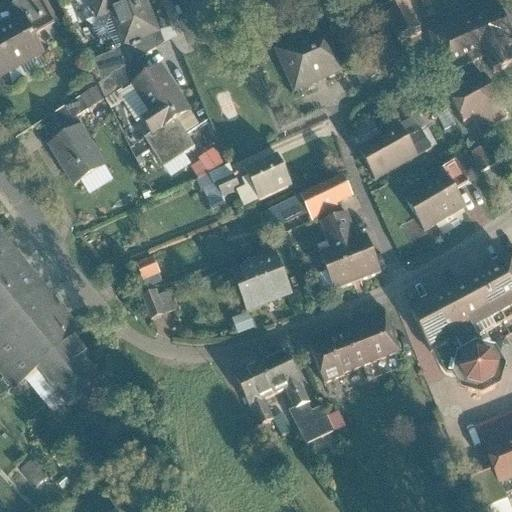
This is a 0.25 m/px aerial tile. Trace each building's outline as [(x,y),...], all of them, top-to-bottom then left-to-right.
[(32,0),(18,8),(24,18),(38,40),(61,27),(45,0),(32,0)] [(151,0),(88,0),(98,26),(115,20),(126,52),(165,38),(151,0)] [(511,47),(511,25),(500,2),(424,40),(445,79),(487,58),(494,72),(511,63),(511,62),(506,51),(511,47)] [(417,31),(404,4),(379,15),(392,43),(417,31)] [(24,18),(0,31),(0,76),(5,86),(48,59),(38,40),(24,18)] [(281,55),(300,99),(357,75),(338,31),(281,55)] [(166,72),(139,92),(156,117),(145,125),(156,140),(149,144),(169,173),(200,152),(184,128),(198,118),(166,72)] [(492,112),(478,88),(446,105),(460,130),(492,112)] [(70,140),(87,129),(83,122),(109,106),(100,92),(57,119),(70,140)] [(114,170),(87,129),(70,140),(52,152),(79,193),(114,170)] [(407,134),(363,156),(380,189),(424,166),(407,134)] [(234,180),(232,181),(223,156),(195,166),(209,205),(239,194),(234,180)] [(285,162),(253,176),(267,207),(299,193),(285,162)] [(451,181),(412,203),(431,238),(472,218),(464,203),(451,181)] [(352,183),(308,202),(317,224),(362,205),(352,183)] [(283,209),(290,223),(305,215),(298,201),(283,209)] [(327,260),(343,299),(389,280),(373,241),(363,217),(328,231),(338,256),(327,260)] [(0,340),(55,295),(2,231),(0,232),(0,340)] [(241,274),(256,318),(301,302),(284,260),(241,274)] [(511,264),(510,261),(411,311),(434,357),(459,344),(465,355),(485,345),(480,335),(511,318),(511,264)] [(55,295),(0,340),(0,374),(19,398),(46,375),(79,414),(113,386),(94,363),(105,353),(55,295)] [(162,295),(148,299),(156,324),(170,320),(162,295)] [(248,314),(232,320),(238,335),(254,328),(248,314)] [(389,317),(317,348),(335,390),(407,359),(389,317)] [(469,395),(488,401),(507,391),(511,375),(511,371),(502,356),(485,349),(464,360),(459,381),(469,395)] [(295,352),(266,365),(282,400),(291,397),(298,414),(295,415),(310,450),(329,442),(305,389),(310,387),(295,352)] [(282,400),(266,365),(239,377),(265,434),(279,427),(270,406),(282,400)] [(511,445),(493,453),(508,490),(511,488),(511,445)]
